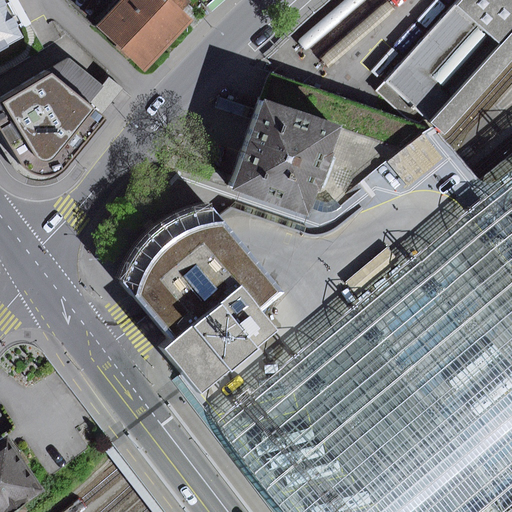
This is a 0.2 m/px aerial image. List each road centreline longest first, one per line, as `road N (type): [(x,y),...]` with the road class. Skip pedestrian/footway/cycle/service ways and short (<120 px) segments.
road 1 (tertiary): [(36,264),(165,102),(269,0)]
road 2 (tertiary): [(148,420),(36,264)]
